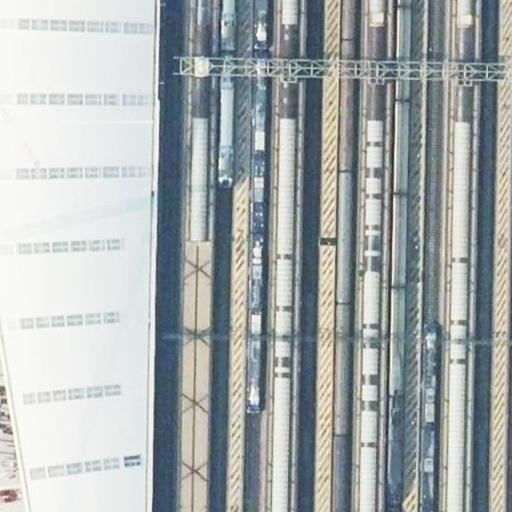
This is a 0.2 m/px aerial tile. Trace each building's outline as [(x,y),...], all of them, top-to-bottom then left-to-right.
[(0,0),(0,339),(4,364),(29,511),(144,511),(150,251),(155,4),(155,0),(0,0)] [(511,0),(155,0),(155,4),(153,98),(150,251),(319,250),(337,250),(407,251),(423,251),(494,251),(510,252),(511,251),(511,0)] [(276,0),(272,175),(268,358),(262,511),(294,511),(298,409),(302,171),(305,0),(276,0)] [(363,0),(363,12),(358,185),(352,424),(350,511),(383,511),(384,501),(386,133),(391,0),(363,0)] [(0,511),(29,511),(4,364),(0,339),(0,511)]
